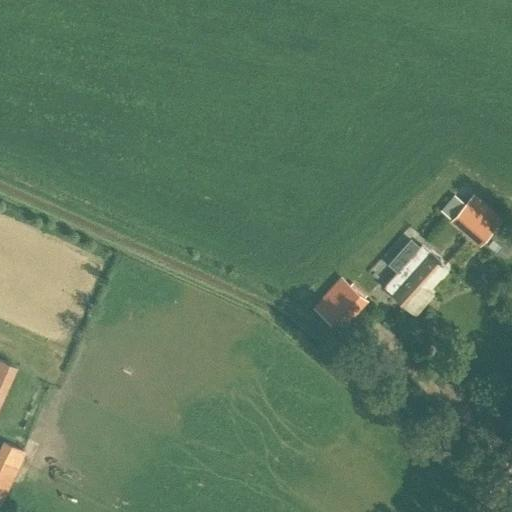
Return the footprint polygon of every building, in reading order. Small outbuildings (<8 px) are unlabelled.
[(478,245),(501,219),(472,193),(449,219),(478,245)] [(445,266),(422,245),(385,286),(413,311),(424,298),(420,295),(445,266)] [(352,287),(345,299),(375,316),(382,304),(352,287)] [(337,327),(353,308),(331,288),(314,307),(337,327)] [(0,420),(20,370),(5,364),(0,375),(0,420)] [(14,442),(2,467),(20,476),(32,452),(14,442)]
